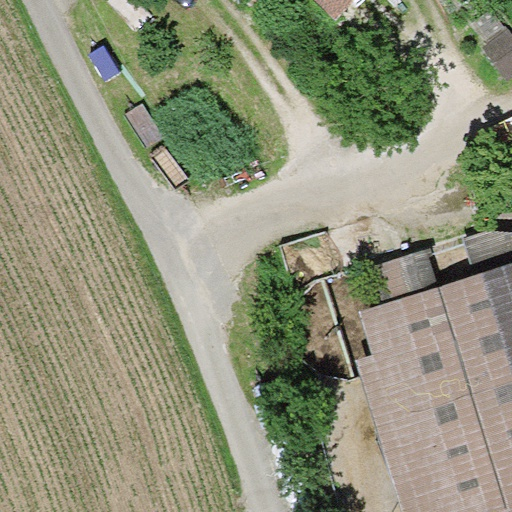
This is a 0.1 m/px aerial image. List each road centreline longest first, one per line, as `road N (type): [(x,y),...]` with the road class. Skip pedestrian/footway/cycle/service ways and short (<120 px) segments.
road 1 (track): [(265,511),(186,294),(34,0)]
road 2 (track): [(174,271),(511,118)]
